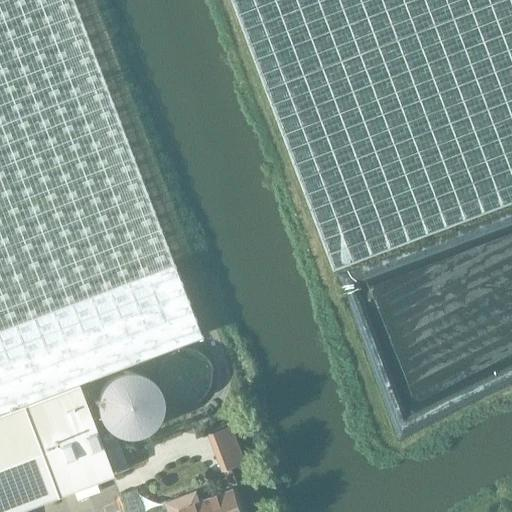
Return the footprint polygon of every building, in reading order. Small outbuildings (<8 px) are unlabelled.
[(199,336),(71,0),(0,0),(0,411),(77,383),(199,336)] [(511,0),(233,0),(334,268),(511,201),(511,0)] [(10,511),(111,474),(77,383),(0,411),(0,511),(10,511)] [(116,438),(105,442),(116,471),(127,467),(116,438)] [(244,462),(239,447),(216,456),(222,471),(244,462)] [(242,511),(233,488),(200,501),(196,491),(178,498),(182,508),(179,509),(180,511),(242,511)]
